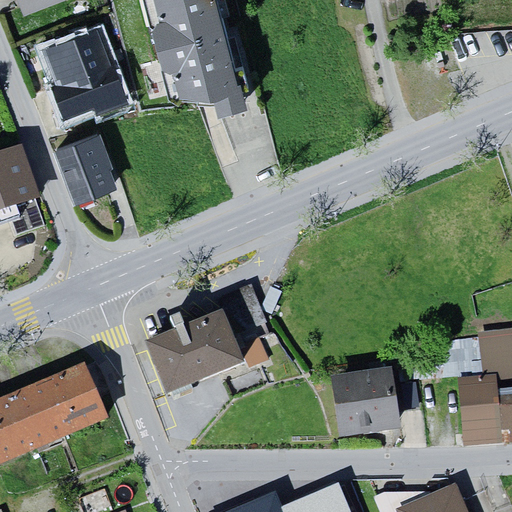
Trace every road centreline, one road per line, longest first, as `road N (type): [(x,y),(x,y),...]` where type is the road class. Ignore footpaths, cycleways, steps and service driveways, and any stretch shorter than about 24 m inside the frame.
road 1 (residential): [(90,287),(511,112)]
road 2 (residential): [(164,462),(511,454)]
road 3 (residential): [(90,287),(0,46)]
road 4 (residential): [(90,287),(164,462)]
